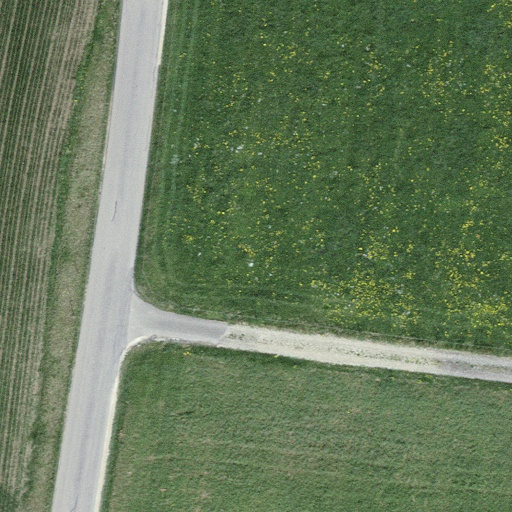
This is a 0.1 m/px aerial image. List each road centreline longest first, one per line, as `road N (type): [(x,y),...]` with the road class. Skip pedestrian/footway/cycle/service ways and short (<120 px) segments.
road 1 (unclassified): [(75,511),(144,0)]
road 2 (track): [(511,371),(106,316)]
